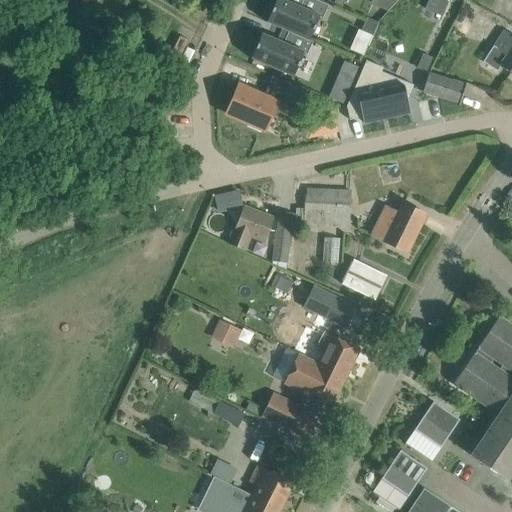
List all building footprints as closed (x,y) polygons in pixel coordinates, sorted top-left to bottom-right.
[(282,0),(276,0),(267,22),(289,32),(289,31),(309,40),(319,17),(323,18),(328,6),(328,5),(316,0),(303,0),(300,7),(282,0)] [(365,55),(376,20),(361,16),(351,50),(365,55)] [(511,35),(505,30),(484,62),(497,71),(500,66),(511,73),(511,35)] [(262,34),(251,59),(294,77),(304,53),(307,55),(313,42),(309,40),(289,31),(289,32),(284,43),(262,34)] [(427,72),(433,58),(423,54),(417,68),(427,72)] [(366,60),(346,107),(350,120),(351,120),(363,117),(364,123),(410,113),(407,102),(413,85),(412,84),(382,71),(383,68),(381,67),(367,61),(366,60)] [(341,69),(328,98),(342,104),(355,75),(341,69)] [(423,92),(459,104),(458,106),(459,106),(467,83),(466,83),(465,85),(429,73),(423,92)] [(239,86),(227,114),(264,130),(273,110),(280,92),(268,86),(264,96),(239,86)] [(337,131),(332,108),(304,114),(309,137),(337,131)] [(296,223),(349,225),(350,191),(307,189),(307,196),(297,196),(296,223)] [(386,204),(371,235),(384,242),(407,253),(426,215),(402,203),(399,211),(386,204)] [(265,241),(274,219),(244,207),(229,245),(244,250),(250,235),(265,241)] [(273,261),(286,262),(290,231),(277,229),(273,261)] [(247,253),(264,256),(266,244),(249,240),(247,253)] [(387,276),(354,260),(342,284),(375,300),(387,276)] [(313,287),(303,308),(345,329),(356,307),(313,287)] [(285,305),(270,334),(294,346),(309,318),(285,305)] [(511,327),(499,319),(499,318),(498,317),(478,347),(479,348),(475,354),(474,353),(454,383),(455,384),(455,383),(489,407),(493,401),(505,409),(472,457),(506,479),(511,470),(511,327)] [(217,319),(209,339),(233,349),(241,328),(217,319)] [(324,353),(319,363),(346,377),(359,350),(324,333),(316,349),(324,353)] [(319,363),(299,353),(284,383),(305,394),(307,390),(333,403),(346,377),(319,363)] [(244,414),(202,394),(196,405),(238,426),(244,414)] [(262,416),(283,426),(294,404),(273,394),(262,416)] [(405,443),(432,461),(460,420),(433,402),(405,443)] [(372,492),(399,510),(427,468),(401,450),(372,492)] [(258,486),(253,496),(281,510),(294,483),(258,466),(250,482),(258,486)] [(424,488),(408,511),(444,511),(449,505),(424,488)] [(279,511),(281,510),(253,496),(248,506),(241,503),(235,511),(279,511)]
